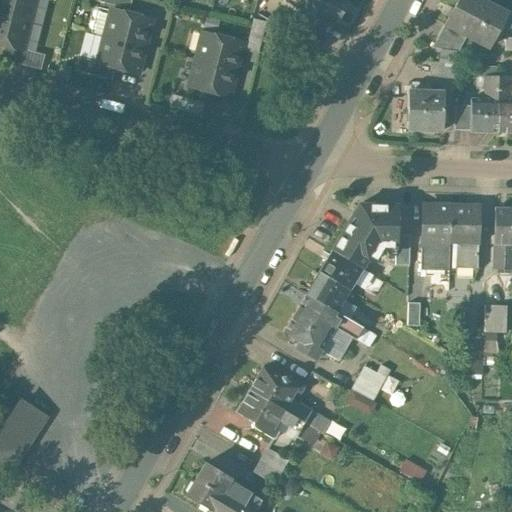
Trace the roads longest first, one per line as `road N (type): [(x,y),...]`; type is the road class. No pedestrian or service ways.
road 1 (residential): [(112,511),(311,170)]
road 2 (residential): [(0,81),(311,170)]
road 3 (residential): [(511,172),(311,170)]
road 4 (residential): [(311,170),(403,0)]
